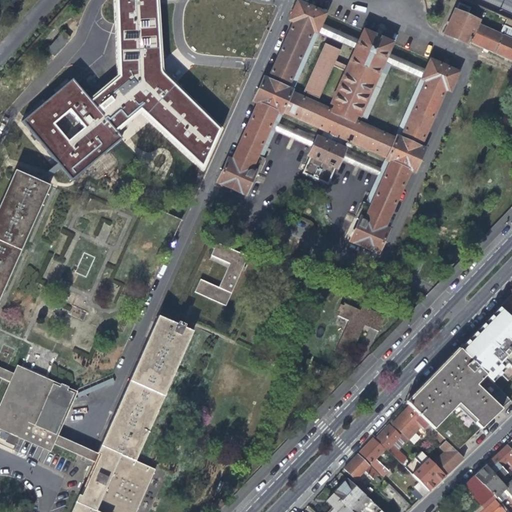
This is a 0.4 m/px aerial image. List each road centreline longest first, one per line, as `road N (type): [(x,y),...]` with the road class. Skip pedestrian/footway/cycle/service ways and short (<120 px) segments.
road 1 (residential): [(454,302),(248,511)]
road 2 (residential): [(276,511),(467,315)]
road 3 (residential): [(421,511),(511,425)]
